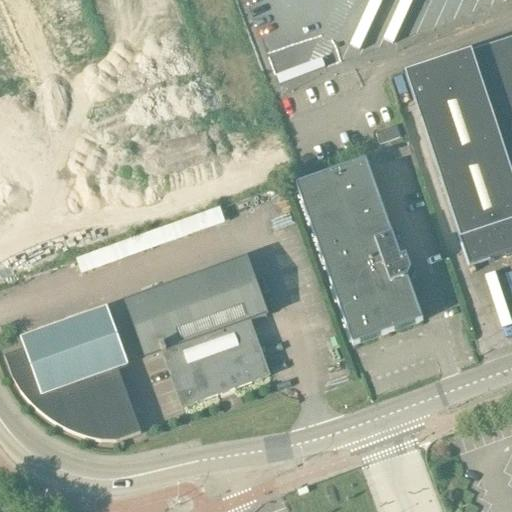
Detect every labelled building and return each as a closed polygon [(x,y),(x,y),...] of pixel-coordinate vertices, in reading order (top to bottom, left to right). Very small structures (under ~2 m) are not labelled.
[(511,41),(472,55),(511,176),(511,41)] [(511,255),(511,176),(472,55),(405,77),(469,270),(494,262),(494,261),(506,257),(506,258),(511,255)] [(380,146),(400,139),(396,127),(376,135),(380,146)] [(380,166),(411,156),(408,148),(377,158),(380,166)] [(401,260),(366,162),(295,186),(353,347),(423,322),(408,280),(411,273),(406,258),(401,260)] [(269,378),(250,324),(267,318),(246,260),(126,303),(147,361),(165,355),(184,408),(269,378)] [(101,443),(116,444),(140,435),(117,371),(126,367),(106,310),(22,341),(25,350),(5,358),(13,380),(20,393),(25,400),(31,406),(37,411),(54,424),(74,435),(82,439),(91,441),(101,443)] [(308,494),(306,489),(297,492),(299,497),(308,494)]
